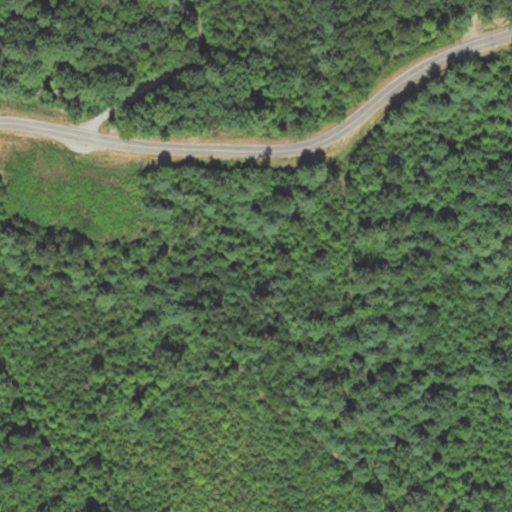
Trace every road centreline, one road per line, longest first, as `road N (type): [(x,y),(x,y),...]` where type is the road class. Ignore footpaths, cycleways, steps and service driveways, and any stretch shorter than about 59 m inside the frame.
road 1 (residential): [(0,113),(217,137),(312,134),(406,62),(511,24)]
road 2 (residential): [(80,122),(90,100),(168,53),(187,30),(183,0)]
